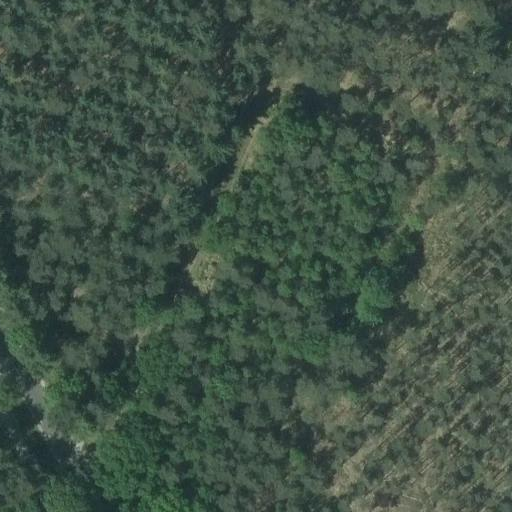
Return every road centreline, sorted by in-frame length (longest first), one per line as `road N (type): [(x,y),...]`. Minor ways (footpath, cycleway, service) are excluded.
road 1 (track): [(292,0),(181,283),(89,480)]
road 2 (tertiary): [(106,511),(0,333)]
